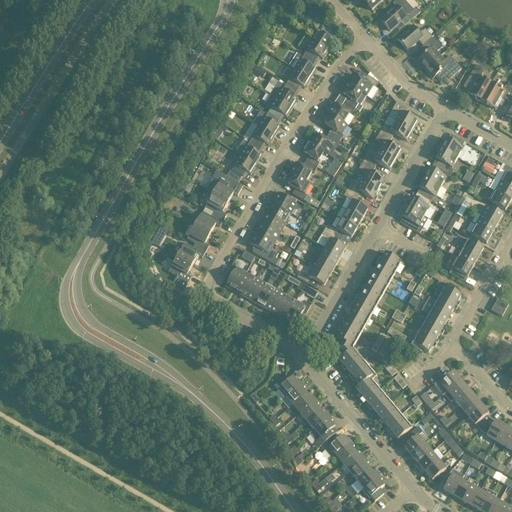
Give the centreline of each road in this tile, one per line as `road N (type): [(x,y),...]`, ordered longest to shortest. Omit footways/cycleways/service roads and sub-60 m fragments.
road 1 (tertiary): [(294,511),(206,407),(90,331),(71,304),(75,267),(227,0)]
road 2 (residential): [(303,356),(209,300),(206,288),(312,102),(362,33)]
road 3 (residential): [(303,356),(446,115)]
road 4 (residential): [(441,511),(424,502),(303,356)]
road 5 (residential): [(511,410),(455,346),(498,260)]
road 6 (tertiary): [(0,145),(92,0)]
